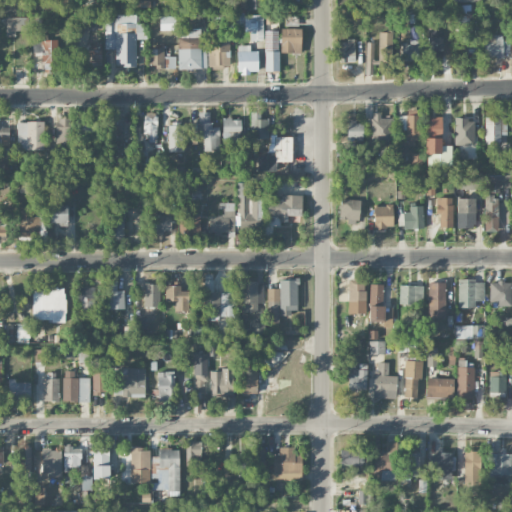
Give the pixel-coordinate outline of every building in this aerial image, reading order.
[(455,30),(469,30),(469,5),(455,5),(455,30)] [(105,49),(116,49),(116,64),(135,64),(135,32),(143,32),(143,23),(136,23),(136,14),(116,15),(116,18),(105,18),(105,49)] [(263,15),(245,15),(245,31),(250,31),(250,41),(264,40),(263,15)] [(28,17),(6,17),(6,34),(28,35),(28,17)] [(301,28),(281,28),(281,52),(301,52),(301,28)] [(178,69),(207,69),(206,49),(202,49),(201,38),(197,38),(197,30),(178,30),(178,69)] [(278,71),(279,30),(265,30),(264,71),(278,71)] [(392,64),(393,31),(379,31),(378,63),(392,64)] [(42,52),(42,69),(58,69),(57,39),(47,40),(47,35),(32,35),(33,53),(42,52)] [(454,36),(455,59),(467,58),(467,52),(478,52),(478,35),(454,36)] [(230,65),(229,36),(208,36),(209,66),(230,65)] [(484,56),(509,56),(509,36),(484,37),(484,56)] [(355,61),(354,41),(339,41),(339,62),(355,61)] [(401,41),(401,60),(419,60),(419,41),(401,41)] [(250,45),(237,45),(238,73),(258,73),(258,51),(250,51),(250,45)] [(149,67),(175,68),(176,56),(164,56),(164,48),(149,48),(149,67)] [(86,50),(86,67),(102,67),(102,50),(86,50)] [(116,110),(102,111),(103,135),(118,134),(116,110)] [(261,111),(250,112),(251,139),(269,138),(269,119),(261,119),(261,111)] [(157,113),(144,112),(143,133),(149,134),(149,142),(157,142),(157,113)] [(219,151),(219,127),(210,127),(211,112),(198,112),(198,122),(191,122),(191,137),(203,138),(203,150),(219,151)] [(380,118),(380,113),(371,113),(371,143),(393,143),(393,118),(380,118)] [(419,115),(397,116),(397,130),(405,129),(406,144),(420,143),(419,115)] [(426,153),(442,153),(441,116),(425,116),(426,153)] [(81,117),(81,127),(93,127),(94,118),(81,117)] [(485,143),(500,143),(500,135),(507,135),(506,117),(484,118),(485,143)] [(71,146),(72,118),(57,118),(56,145),(71,146)] [(222,145),(239,145),(239,118),(223,118),(222,145)] [(474,144),(473,119),(454,119),(455,145),(474,144)] [(44,121),(17,122),(17,150),(44,150),(44,121)] [(347,140),(363,141),(363,122),(347,122),(347,140)] [(184,125),(168,125),(168,151),(184,151),(184,125)] [(276,162),(291,162),(291,136),(269,136),(268,155),(257,155),(257,171),(276,171),(276,162)] [(411,172),(422,171),(421,153),(410,153),(411,172)] [(460,172),(460,189),(482,189),(482,173),(460,172)] [(484,194),(485,232),(498,232),(498,187),(510,187),(510,175),(486,175),(487,194),(484,194)] [(261,229),(262,196),(250,196),(250,183),(238,182),(237,229),(261,229)] [(302,195),(280,195),(280,200),(267,199),(267,216),(280,216),(280,222),(288,222),(288,216),(301,216),(302,195)] [(439,227),(452,227),(452,198),(436,197),(435,214),(439,214),(439,227)] [(456,199),(457,228),(475,228),(474,198),(456,199)] [(359,220),(360,199),(340,199),(340,219),(359,220)] [(67,205),(47,204),(47,223),(67,223),(67,205)] [(209,216),(209,234),(235,233),(234,204),(223,204),(224,216),(209,216)] [(393,205),(374,205),(373,228),(392,229),(393,205)] [(409,212),(402,212),(403,229),(423,228),(422,205),(409,206),(409,212)] [(16,207),(17,238),(40,237),(39,216),(33,216),(33,206),(16,207)] [(123,211),(110,211),(112,237),(124,236),(123,211)] [(170,232),(170,213),(150,213),(151,233),(170,232)] [(199,215),(179,216),(179,234),(200,233),(199,215)] [(124,309),(124,290),(117,290),(117,276),(107,277),(108,309),(124,309)] [(298,310),(297,279),(279,280),(280,315),(290,315),(290,310),(298,310)] [(348,301),(365,302),(365,279),(348,279),(348,301)] [(458,307),(475,307),(475,300),(483,300),(483,280),(458,280),(458,307)] [(241,312),(263,312),(264,282),(242,281),(241,312)] [(445,282),(428,282),(428,317),(445,317),(445,282)] [(489,304),(511,304),(511,282),(489,282),(489,304)] [(144,306),(159,307),(160,284),(145,283),(144,306)] [(392,306),(382,307),(382,284),(369,284),(369,322),(382,322),(382,325),(392,325),(392,306)] [(165,301),(174,301),(175,311),(189,310),(189,291),(181,291),(181,285),(165,285),(165,301)] [(399,305),(422,305),(423,285),(399,285),(399,305)] [(94,313),(95,287),(79,286),(78,312),(94,313)] [(32,319),(49,319),(49,322),(66,322),(65,287),(32,287),(32,319)] [(278,322),(279,288),(268,288),(267,322),(278,322)] [(235,293),(204,292),(203,318),(219,319),(219,316),(235,317),(235,293)] [(252,334),(260,334),(260,323),(252,322),(252,334)] [(456,325),(456,338),(483,338),(483,325),(456,325)] [(384,354),(384,341),(369,340),(369,354),(384,354)] [(482,358),(482,341),(474,340),(474,357),(482,358)] [(427,366),(437,366),(437,347),(426,348),(427,366)] [(35,362),(46,361),(46,350),(35,350),(35,362)] [(193,375),(207,375),(207,354),(194,354),(193,375)] [(456,398),(473,398),(474,367),(465,367),(465,360),(457,360),(456,398)] [(420,361),(405,361),(404,397),(419,398),(420,361)] [(374,392),(396,393),(397,376),(388,375),(388,362),(375,362),(374,392)] [(258,393),(257,365),(241,366),(242,394),(258,393)] [(348,391),(366,391),(366,367),(358,367),(358,374),(348,375),(348,391)] [(145,368),(112,369),(112,389),(122,389),(122,397),(145,396),(145,368)] [(63,401),(89,401),(89,378),(74,377),(74,370),(63,370),(63,401)] [(105,393),(105,370),(92,370),(93,393),(105,393)] [(210,370),(209,395),(232,395),(233,370),(210,370)] [(173,371),(157,372),(158,400),(175,399),(173,371)] [(505,371),(489,371),(489,392),(505,393),(505,371)] [(206,391),(206,376),(194,376),(195,391),(206,391)] [(59,378),(44,378),(43,400),(59,401),(59,378)] [(426,397),(452,398),(453,379),(427,378),(426,397)] [(31,381),(8,381),(8,399),(30,399),(31,381)] [(201,440),(185,441),(186,464),(202,463),(201,440)] [(374,451),(373,479),(396,480),(397,442),(385,442),(385,451),(374,451)] [(93,479),(109,479),(108,445),(92,446),(93,479)] [(20,470),(31,469),(30,447),(18,448),(20,470)] [(81,447),(64,447),(63,468),(80,469),(81,447)] [(256,477),(266,476),(265,447),(255,447),(256,477)] [(61,475),(60,448),(42,449),(42,476),(61,475)] [(131,482),(150,482),(149,448),(130,448),(131,482)] [(274,481),(301,480),(300,449),(274,449),(274,481)] [(359,451),(341,450),(340,465),(359,466),(359,451)] [(400,476),(420,476),(419,451),(399,451),(400,476)] [(480,451),(464,451),(464,485),(481,485),(480,451)] [(489,452),(488,483),(510,483),(511,452),(489,452)] [(453,453),(428,453),(428,472),(442,472),(442,478),(453,478),(453,453)] [(234,454),(235,473),(250,473),(250,454),(234,454)] [(81,490),(92,491),(92,476),(82,476),(81,490)]
